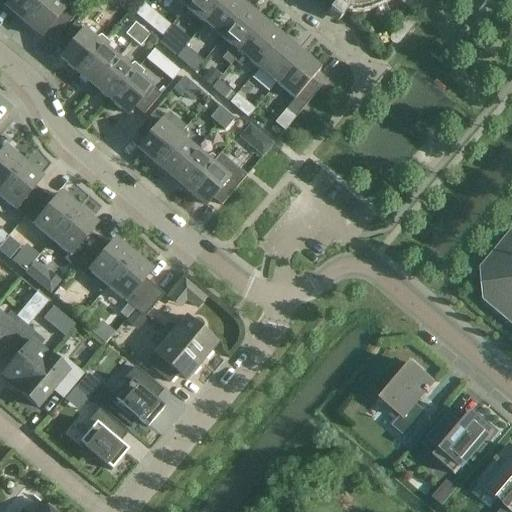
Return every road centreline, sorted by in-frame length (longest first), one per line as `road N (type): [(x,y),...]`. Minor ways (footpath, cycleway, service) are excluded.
road 1 (residential): [(282,303),(213,263),(63,144),(35,91),(0,60)]
road 2 (residential): [(511,388),(370,266),(348,262),(282,303)]
road 3 (residential): [(282,303),(275,325),(118,511)]
road 4 (residential): [(101,511),(0,424)]
